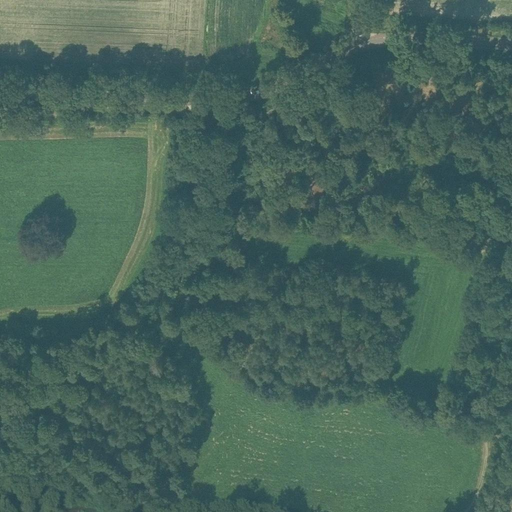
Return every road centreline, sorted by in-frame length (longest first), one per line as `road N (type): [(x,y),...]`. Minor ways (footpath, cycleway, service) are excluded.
road 1 (tertiary): [(0,97),(230,100),(279,86),(342,52)]
road 2 (tertiary): [(511,44),(408,38),(342,52)]
